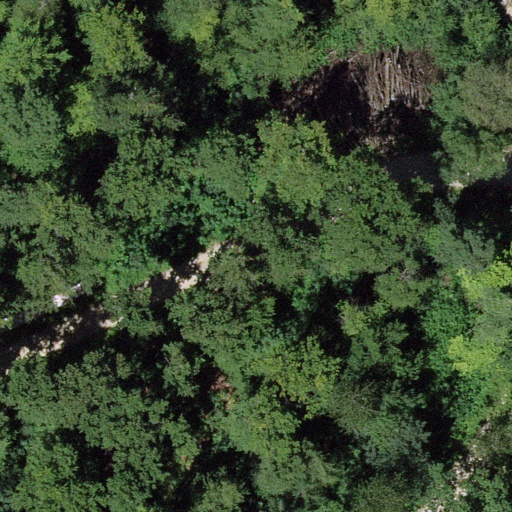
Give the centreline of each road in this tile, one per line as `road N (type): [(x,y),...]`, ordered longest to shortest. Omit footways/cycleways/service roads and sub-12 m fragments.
road 1 (track): [(0,361),(267,234),(369,195),(450,171),(511,178)]
road 2 (track): [(431,511),(461,474),(511,365)]
